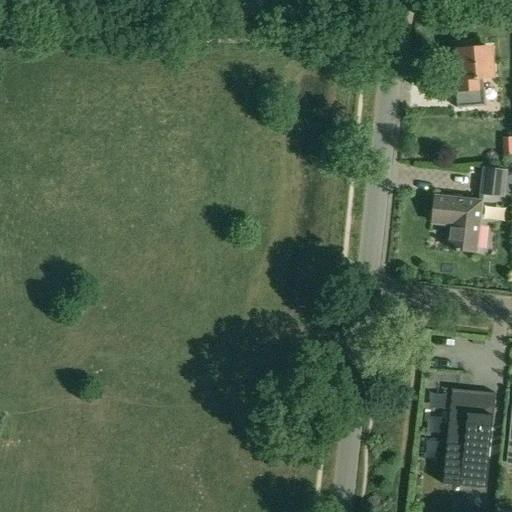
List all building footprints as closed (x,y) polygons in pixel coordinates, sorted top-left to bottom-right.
[(457,45),(459,79),(460,92),(479,90),(478,78),(492,77),(490,47),(473,49),(473,44),(457,45)] [(470,124),(493,123),(492,107),(469,108),(470,124)] [(511,137),(502,138),(505,170),(511,169),(511,137)] [(479,195),(504,198),(505,188),(511,188),(511,172),(507,172),(507,170),(483,167),(479,195)] [(433,223),(453,225),(450,249),(476,252),(482,202),(436,197),(433,223)] [(443,484),(487,488),(496,393),(452,389),(443,484)]
